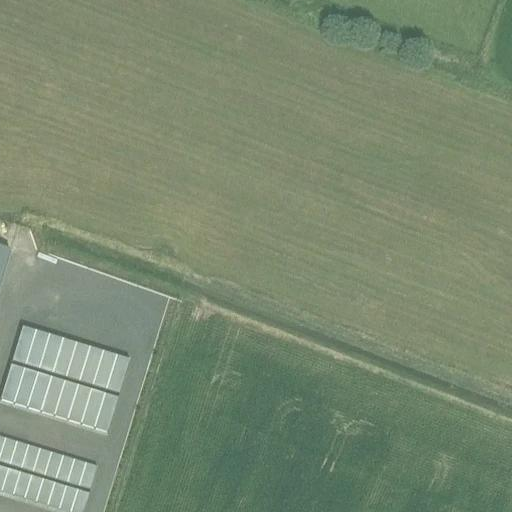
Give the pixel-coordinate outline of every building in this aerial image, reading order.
[(0,285),(10,252),(0,248),(0,285)] [(23,329),(13,363),(26,366),(36,333),(23,329)] [(36,333),(26,366),(39,371),(49,337),(36,333)] [(49,337),(39,371),(53,375),(63,341),(49,337)] [(63,341),(53,375),(66,379),(76,345),(63,341)] [(76,345),(66,379),(79,383),(89,350),(76,345)] [(89,350),(79,383),(93,387),(103,354),(89,350)] [(103,354),(93,387),(106,391),(117,358),(103,354)] [(117,358),(106,391),(119,395),(129,362),(117,358)] [(11,368),(1,400),(14,404),(24,372),(11,368)] [(24,372),(14,404),(28,409),(38,376),(24,372)] [(38,376),(28,409),(41,413),(51,380),(38,376)] [(51,380),(41,413),(55,417),(64,384),(51,380)] [(64,384),(55,417),(68,421),(78,388),(64,384)] [(78,388),(68,421),(81,425),(91,392),(78,388)] [(91,392),(81,425),(95,429),(105,396),(91,392)] [(105,396),(95,429),(107,433),(117,400),(105,396)] [(5,441),(0,457),(0,463),(10,466),(16,444),(5,441)] [(16,444),(10,466),(22,470),(28,448),(16,444)] [(28,448),(22,470),(33,473),(40,452),(28,448)] [(40,452),(33,473),(44,477),(51,455),(40,452)] [(51,455),(44,477),(56,481),(63,459),(51,455)] [(63,459),(56,481),(67,484),(74,462),(63,459)] [(74,462),(67,484),(79,488),(86,466),(74,462)] [(86,466),(79,488),(90,491),(97,469),(86,466)] [(0,468),(0,492),(2,493),(8,471),(0,468)] [(8,471),(2,493),(13,497),(20,474),(8,471)] [(20,474),(13,497),(24,500),(31,478),(20,474)] [(31,478),(24,500),(36,504),(43,481),(31,478)] [(43,481),(36,504),(48,507),(54,485),(43,481)] [(54,485),(48,507),(59,511),(66,489),(54,485)] [(66,489),(59,511),(63,511),(71,511),(77,492),(66,489)] [(77,492),(71,511),(83,511),(88,496),(77,492)]
